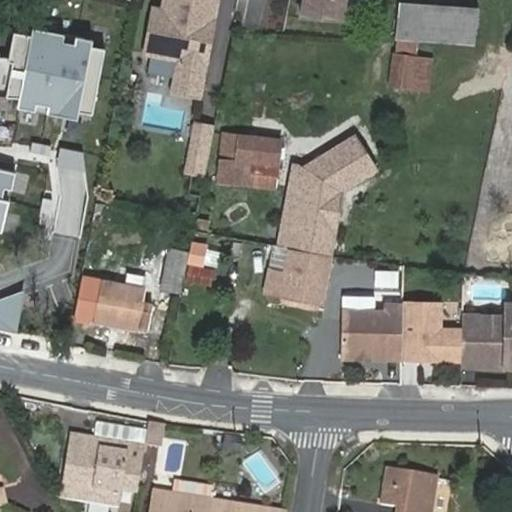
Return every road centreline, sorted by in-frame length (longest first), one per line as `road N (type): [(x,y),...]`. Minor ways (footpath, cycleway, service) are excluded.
road 1 (residential): [(316,411),(261,410),(0,363)]
road 2 (residential): [(511,416),(316,411)]
